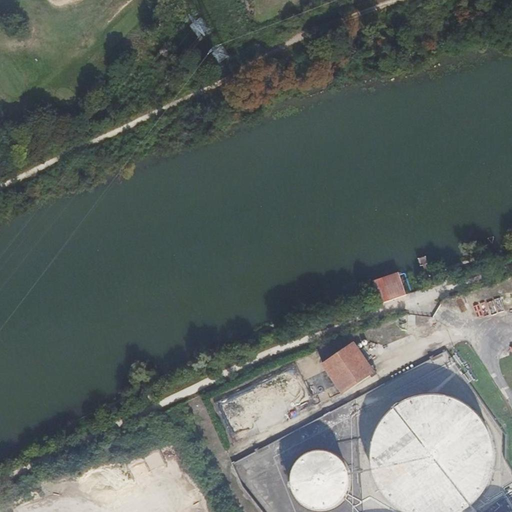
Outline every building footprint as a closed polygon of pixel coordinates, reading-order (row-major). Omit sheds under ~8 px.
[(401,272),(374,281),(376,288),(382,305),(409,296),(403,277),(401,272)] [(472,297),(458,302),(461,309),(475,305),(472,297)] [(500,298),(482,303),(486,316),(503,311),(500,298)] [(376,372),(355,342),(323,362),(344,393),(376,372)] [(486,424),(475,411),(466,404),(449,397),(436,395),(419,397),(402,403),(386,416),(379,427),(374,437),(371,448),(371,466),(378,486),(389,502),(400,510),(403,511),(463,511),(465,511),(481,498),(488,487),(494,470),(495,451),(493,439),(486,424)] [(346,466),(340,459),(332,455),(324,452),(317,453),(312,454),(304,458),(300,461),(297,465),(293,473),(292,477),(292,485),(293,490),(295,496),(300,502),(305,506),(312,510),(316,511),(326,511),(335,507),(340,504),(344,500),(347,495),(350,488),(350,478),(348,470),(346,466)]
